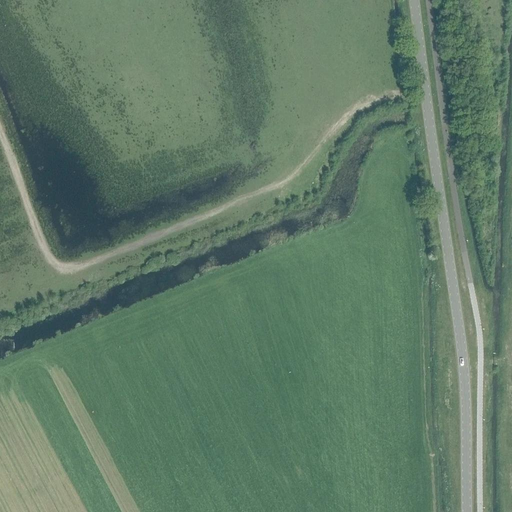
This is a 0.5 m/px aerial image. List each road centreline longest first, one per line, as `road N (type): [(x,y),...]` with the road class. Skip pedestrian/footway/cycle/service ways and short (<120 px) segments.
road 1 (unclassified): [(466,511),(462,356),(414,0)]
road 2 (track): [(0,135),(42,246),(52,261),(77,269)]
